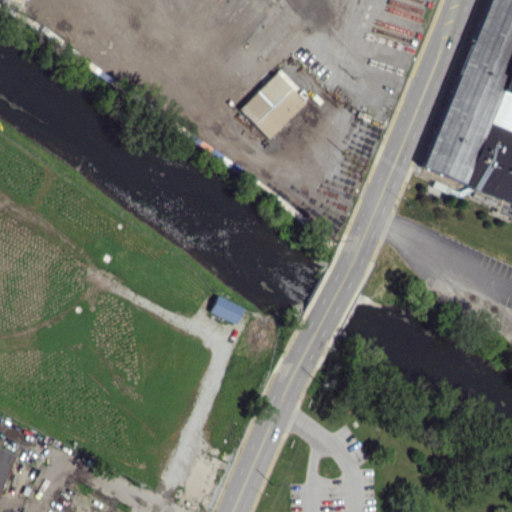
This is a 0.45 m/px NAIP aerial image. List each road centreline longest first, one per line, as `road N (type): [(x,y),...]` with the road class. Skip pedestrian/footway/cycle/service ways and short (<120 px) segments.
road 1 (secondary): [(311,337),(229,511)]
road 2 (residential): [(0,430),(166,511)]
road 3 (secondary): [(459,0),(391,166)]
road 4 (residential): [(281,399),(325,446),(346,481),(352,511)]
